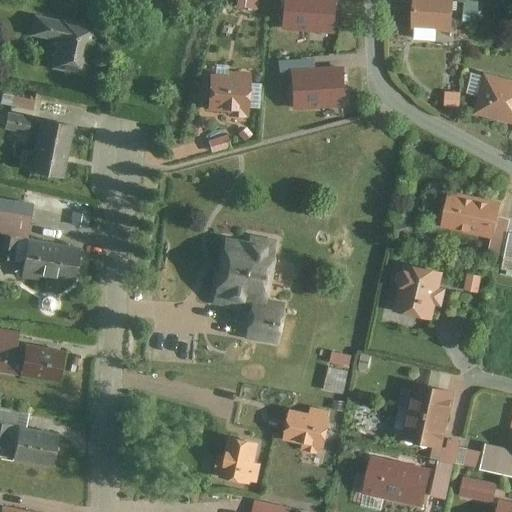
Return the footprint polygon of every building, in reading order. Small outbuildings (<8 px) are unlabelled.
[(414,0),(414,27),(454,28),(454,0),(414,0)] [(95,22),(34,12),(30,32),(54,36),(49,66),(87,73),(95,22)] [(210,69),(207,109),(253,113),(257,73),(210,69)] [(511,78),(485,71),(474,111),(511,121),(511,78)] [(462,91),(446,90),(445,105),(461,106),(462,91)] [(35,99),(12,94),(10,106),(33,111),(35,99)] [(32,116),(8,111),(4,131),(28,135),(32,116)] [(39,117),(29,170),(62,177),(72,123),(39,117)] [(451,190),(443,225),(492,235),(496,214),(499,200),(451,190)] [(19,234),(27,235),(29,212),(0,209),(0,233),(2,234),(0,250),(0,262),(16,264),(19,234)] [(511,217),(496,214),(492,235),(488,250),(503,253),(511,217)] [(222,236),(212,302),(248,308),(250,296),(266,298),(275,242),(270,242),(271,236),(249,232),(248,240),(222,236)] [(26,239),(21,277),(38,279),(39,272),(76,277),(80,246),(26,239)] [(406,262),(396,312),(430,319),(434,301),(441,303),(444,286),(437,285),(440,268),(406,262)] [(482,274),(467,271),(464,289),(479,292),(482,274)] [(285,301),(266,298),(250,296),(248,308),(244,336),(279,341),(285,301)] [(0,325),(0,369),(21,373),(26,342),(18,341),(20,328),(0,325)] [(215,331),(199,330),(197,361),(214,362),(215,331)] [(65,347),(26,342),(21,373),(61,378),(65,347)] [(374,357),(362,354),(358,373),(370,375),(374,357)] [(351,369),(329,366),(325,389),(346,392),(351,369)] [(416,380),(404,438),(434,444),(442,446),(453,388),(416,380)] [(290,408),(285,435),(303,438),(301,448),(319,451),(320,443),(324,444),(330,416),(326,415),(327,410),(310,407),(309,411),(290,408)] [(0,447),(5,448),(9,420),(0,418),(0,447)] [(18,430),(14,461),(54,466),(59,436),(18,430)] [(222,472),(222,475),(257,481),(260,463),(254,461),(259,441),(229,435),(225,456),(218,455),(215,471),(222,472)] [(461,438),(450,435),(447,447),(442,446),(434,444),(432,456),(457,461),(461,438)] [(511,472),(511,445),(487,440),(481,466),(511,472)] [(371,452),(362,489),(422,502),(431,465),(371,452)] [(494,502),(498,484),(465,477),(462,495),(494,502)] [(255,499),(251,511),(290,511),(291,507),(255,499)] [(511,511),(511,504),(499,501),(496,511),(511,511)]
